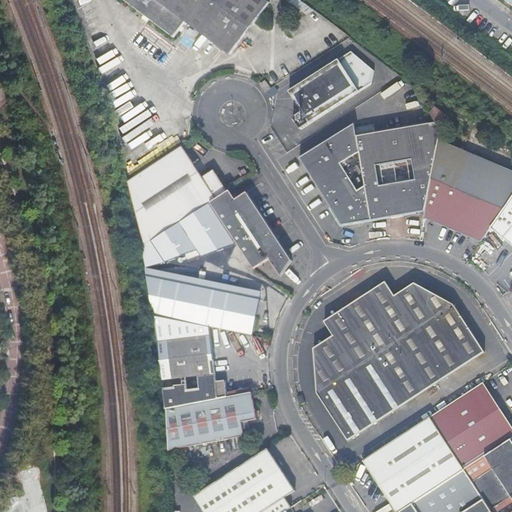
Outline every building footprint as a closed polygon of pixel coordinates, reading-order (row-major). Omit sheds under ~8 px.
[(230,55),(270,2),(267,0),(123,0),(174,38),(186,22),(230,55)] [(374,71),(351,51),(339,59),(289,91),(302,112),(293,118),(300,129),(359,91),(372,83),(374,71)] [(127,83),(110,92),(113,98),(130,89),(127,83)] [(436,124),(442,128),(450,117),(435,107),(430,113),(436,124)] [(376,133),(357,136),(360,152),(366,186),(372,220),(426,211),(432,180),(440,140),(442,128),(436,124),(435,123),(388,131),(394,163),(412,160),(416,180),(380,186),(377,166),(382,165),(376,133)] [(355,124),(300,158),(342,225),(372,220),(366,186),(358,191),(341,164),(360,152),(357,136),(355,124)] [(376,133),(382,165),(394,163),(388,131),(376,133)] [(440,140),(432,180),(504,209),(511,198),(511,180),(481,158),(440,140)] [(210,203),(228,192),(214,170),(203,177),(183,146),(128,182),(144,245),(210,203)] [(511,170),(481,158),(511,180),(511,170)] [(426,211),(424,218),(482,242),(491,228),(504,209),(432,180),(426,211)] [(292,261),(247,192),(236,200),(230,191),(228,192),(210,203),(254,269),(270,259),(281,276),(292,261)] [(511,198),(504,209),(491,228),(511,245),(511,198)] [(146,267),(147,276),(261,299),(262,291),(146,267)] [(261,299),(147,276),(154,315),(253,336),(261,299)] [(325,322),(334,336),(314,349),(318,393),(349,441),(485,352),(454,304),(415,283),(395,296),(386,282),(325,322)] [(181,378),(182,385),(174,385),(175,387),(164,388),(166,409),(228,397),(226,381),(217,381),(215,360),(210,361),(208,336),(167,340),(171,379),(181,378)] [(486,378),(495,371),(491,365),(482,372),(486,378)] [(511,426),(484,383),(430,417),(465,470),(511,439),(511,426)] [(228,397),(166,409),(169,451),(245,436),(242,422),(250,421),(257,420),(257,418),(257,415),(256,412),(252,392),(228,397)] [(298,397),(301,405),(306,403),(303,395),(298,397)] [(364,461),(396,511),(399,511),(465,470),(430,417),(364,461)] [(242,422),(245,436),(252,435),(250,421),(242,422)] [(465,470),(492,511),(511,511),(511,439),(465,470)] [(204,511),(285,511),(287,511),(292,508),(285,497),(295,491),(268,449),(194,497),(204,511)] [(492,511),(465,470),(399,511),(492,511)] [(349,482),(354,478),(349,471),(344,474),(349,482)]
